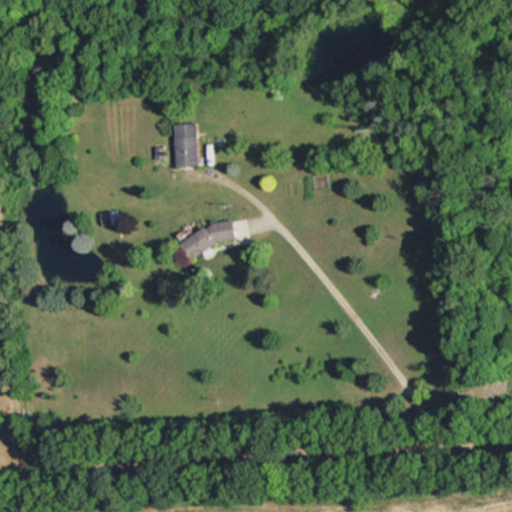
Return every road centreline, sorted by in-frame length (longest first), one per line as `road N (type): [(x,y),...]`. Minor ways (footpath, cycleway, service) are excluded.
road 1 (residential): [(0,463),(511,440)]
road 2 (residential): [(12,463),(0,300)]
